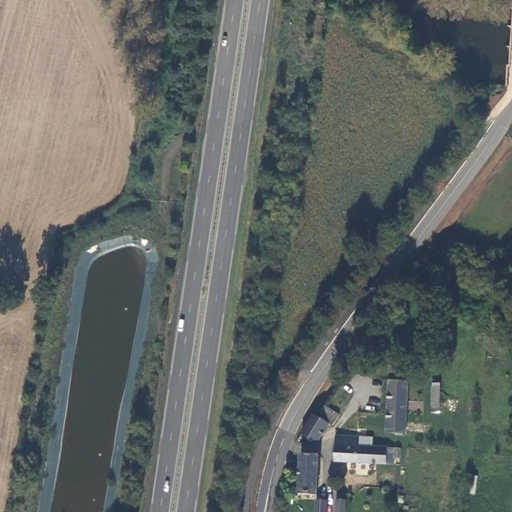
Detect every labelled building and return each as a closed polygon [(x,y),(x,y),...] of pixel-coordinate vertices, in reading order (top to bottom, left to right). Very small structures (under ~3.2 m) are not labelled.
[(405,433),(406,424),(408,382),(389,380),(387,432),(405,433)] [(439,408),(439,383),(431,384),(431,407),(439,408)] [(339,415),(326,406),(319,417),(313,414),(301,436),(315,443),(328,423),(333,426),(339,415)] [(333,461),(392,464),(393,458),(399,458),(400,448),(358,447),(359,437),(334,435),(333,461)] [(299,455),(298,493),(316,493),(318,456),(299,455)] [(358,474),(367,475),(368,464),(359,463),(358,474)] [(325,511),(327,502),(316,500),(314,511),(325,511)] [(335,511),(344,511),(345,501),(336,501),(335,511)]
